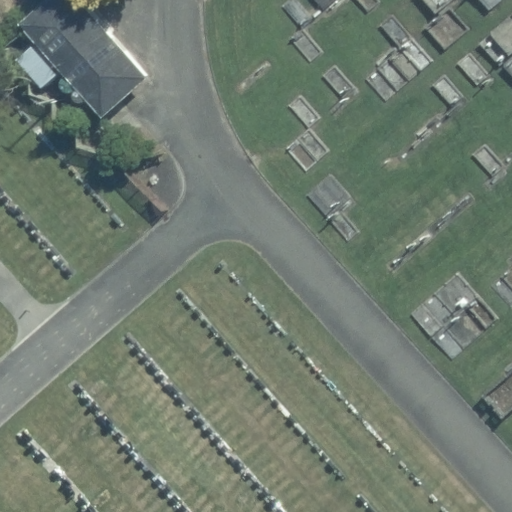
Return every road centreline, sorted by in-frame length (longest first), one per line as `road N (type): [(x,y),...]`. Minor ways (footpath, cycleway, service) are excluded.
road 1 (unclassified): [(511,490),(237,193)]
road 2 (unclassified): [(237,193),(0,397)]
road 3 (unclassified): [(237,193),(196,105),(184,0)]
